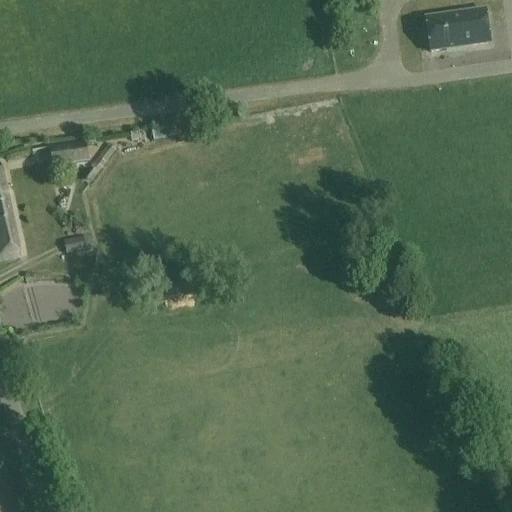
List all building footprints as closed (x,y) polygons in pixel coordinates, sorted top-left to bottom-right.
[(425,20),(429,54),(489,46),(484,12),(425,20)] [(53,168),(88,162),(85,143),(50,148),(53,168)] [(99,175),(107,164),(99,157),(90,168),(99,175)] [(0,263),(18,259),(0,174),(0,263)] [(60,209),(80,219),(88,203),(68,193),(60,209)] [(67,255),(91,250),(88,237),(64,242),(67,255)]
